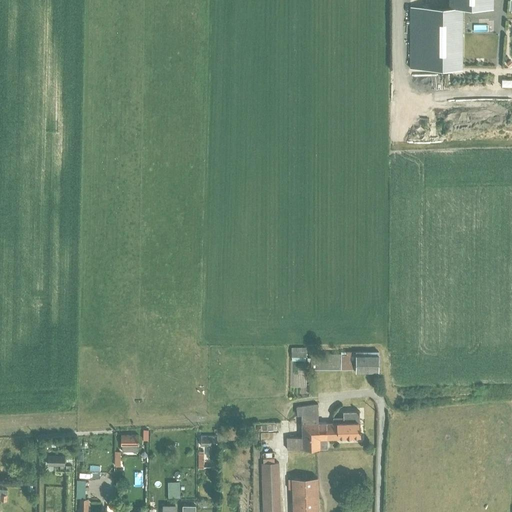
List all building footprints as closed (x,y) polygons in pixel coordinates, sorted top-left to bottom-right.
[(462,69),(462,8),(411,8),(410,68),(462,69)] [(306,348),(291,348),(291,357),(291,361),(305,361),(305,357),(306,357),(306,348)] [(310,358),(307,358),(307,370),(310,370),(355,370),(355,373),(378,373),(378,352),(355,352),(346,352),(346,355),(341,355),(341,354),(310,354),(310,358)] [(235,412),(271,408),(270,399),(234,404),(235,412)] [(318,403),(296,406),(297,415),(302,415),(302,436),(302,448),(320,448),(320,438),(327,438),(361,437),(360,421),(360,411),(343,411),(343,417),(344,422),(333,422),(319,422),(318,403)] [(226,413),(226,404),(208,404),(208,413),(226,413)] [(137,434),(120,435),(121,449),(138,449),(137,434)] [(216,436),(200,436),(200,447),(208,447),(208,457),(216,457),(216,436)] [(302,448),(302,436),(287,437),(287,449),(302,448)] [(63,451),(46,452),(47,466),(64,465),(63,451)] [(263,463),(261,463),(263,511),(280,511),(279,462),(274,462),(274,457),(263,458),(263,463)] [(319,511),(318,477),(288,479),(288,488),(292,489),(292,511),(319,511)] [(86,479),(77,479),(77,497),(85,497),(86,479)] [(179,481),(167,481),(168,498),(180,497),(179,481)] [(79,498),(79,511),(88,511),(89,498),(79,498)]
